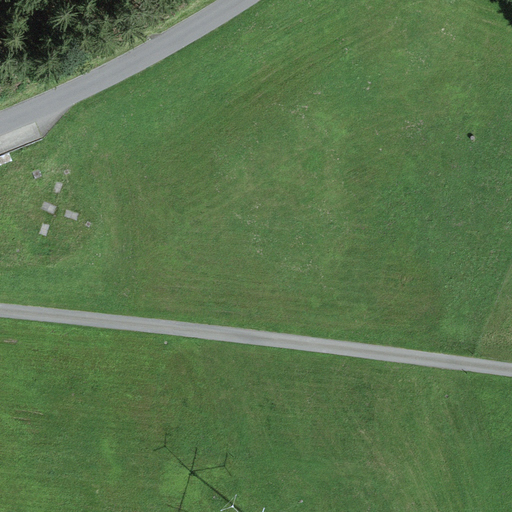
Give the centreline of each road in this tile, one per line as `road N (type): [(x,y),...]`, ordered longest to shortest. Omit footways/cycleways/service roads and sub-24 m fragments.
road 1 (track): [(0,304),(511,366)]
road 2 (unclassified): [(242,0),(103,78),(0,123)]
